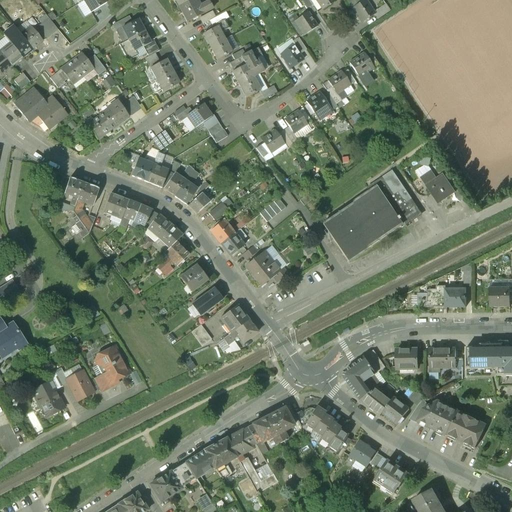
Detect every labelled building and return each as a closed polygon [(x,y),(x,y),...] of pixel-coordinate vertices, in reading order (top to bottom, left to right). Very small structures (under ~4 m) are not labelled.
[(103,0),(85,0),(84,1),(91,12),(105,3),(103,0)] [(201,7),(197,0),(191,0),(179,7),(182,13),(181,13),(186,23),(204,13),(212,9),(209,2),(201,5),(202,7),(201,7)] [(335,0),(317,0),(320,2),(318,4),(323,10),(336,1),(335,0)] [(365,0),(359,4),(358,2),(360,0),(346,0),(362,23),(374,15),(374,14),(373,12),(365,0)] [(385,4),(373,12),(374,14),(374,15),(377,20),(390,12),(385,4)] [(212,27),(208,29),(210,31),(203,35),(210,48),(224,40),(220,33),(228,29),(224,21),(228,18),(225,13),(209,21),(212,27)] [(308,14),(296,21),(300,27),(298,29),(303,36),(316,27),(308,14)] [(128,17),(113,26),(116,32),(132,23),(128,17)] [(48,18),(36,28),(45,39),(58,30),(48,18)] [(132,23),(116,32),(123,44),(144,32),(137,20),(132,23)] [(22,38),(14,28),(4,36),(11,46),(22,59),(32,50),(22,38)] [(42,42),(32,29),(22,38),(32,50),(42,42)] [(123,44),(119,46),(128,62),(137,57),(135,52),(142,47),(150,43),(144,32),(123,44)] [(224,40),(210,48),(217,61),(231,53),(224,40)] [(150,43),(142,47),(148,58),(159,52),(153,41),(150,43)] [(22,59),(11,46),(1,54),(12,67),(22,59)] [(293,47),(282,54),(286,61),(285,62),(289,69),(302,60),(293,47)] [(242,50),(232,56),(235,61),(241,58),(245,55),(242,50)] [(245,55),(241,58),(245,66),(246,65),(253,78),(264,72),(263,71),(260,72),(258,68),(261,67),(257,59),(255,60),(251,52),(245,55)] [(12,67),(1,54),(0,55),(0,75),(1,76),(12,67)] [(81,54),(71,62),(81,76),(92,68),(81,54)] [(363,55),(350,63),(358,74),(364,70),(365,72),(372,67),(363,55)] [(165,61),(151,69),(157,81),(172,73),(165,61)] [(71,62),(61,70),(71,84),(81,76),(71,62)] [(245,66),(232,73),(239,86),(253,78),(246,65),(245,66)] [(57,73),(49,78),(58,89),(65,84),(57,73)] [(172,73),(157,81),(164,92),(178,84),(172,73)] [(342,73),(328,82),(336,93),(342,89),(343,91),(350,86),(342,73)] [(29,83),(22,74),(13,81),(20,90),(29,83)] [(110,76),(102,82),(109,90),(116,84),(110,76)] [(253,78),(239,86),(246,99),(261,91),(253,78)] [(8,85),(0,91),(0,92),(7,101),(15,95),(8,85)] [(34,89),(14,105),(27,121),(47,106),(34,89)] [(320,94),(306,103),(319,121),(326,116),(322,111),(328,107),(320,94)] [(141,109),(133,97),(128,101),(136,113),(141,109)] [(36,116),(48,132),(67,117),(55,101),(36,116)] [(136,113),(128,101),(123,105),(131,116),(136,113)] [(129,119),(117,102),(108,109),(109,111),(119,125),(120,126),(129,119)] [(192,113),(186,117),(187,118),(194,129),(202,124),(211,117),(203,105),(192,113)] [(189,108),(177,117),(181,122),(187,118),(186,117),(192,113),(189,108)] [(109,111),(98,118),(108,133),(119,125),(109,111)] [(297,113),(285,121),(292,133),(298,129),(299,131),(306,126),(297,113)] [(211,117),(202,124),(210,137),(222,130),(213,116),(211,117)] [(108,133),(98,118),(88,126),(98,140),(108,133)] [(275,132),(262,141),(269,153),(276,148),(277,150),(284,145),(278,136),(275,132)] [(163,133),(153,140),(159,150),(170,142),(163,133)] [(283,133),(278,136),(284,145),(285,146),(290,142),(283,133)] [(143,161),(138,159),(136,165),(131,177),(146,183),(153,165),(158,153),(158,152),(151,149),(143,161)] [(164,156),(158,153),(153,165),(159,167),(164,156)] [(130,154),(127,161),(136,165),(138,159),(139,158),(130,154)] [(178,164),(171,163),(169,167),(175,171),(178,164)] [(420,176),(432,170),(429,163),(417,169),(420,176)] [(159,167),(153,165),(146,183),(161,189),(168,171),(159,167)] [(189,166),(182,177),(186,180),(192,172),(193,171),(189,166)] [(438,176),(433,169),(422,177),(426,184),(438,176)] [(192,172),(186,180),(191,184),(197,176),(192,172)] [(377,187),(321,225),(346,263),(402,225),(403,227),(417,218),(413,212),(417,209),(392,172),(375,184),(377,187)] [(173,174),(163,189),(174,197),(186,180),(182,177),(181,179),(173,174)] [(442,176),(427,186),(439,204),(453,194),(454,193),(442,176)] [(83,184),(69,179),(63,196),(68,198),(69,196),(73,197),(78,199),(83,184)] [(186,180),(174,197),(186,205),(196,190),(189,185),(191,184),(186,180)] [(98,190),(83,184),(78,199),(75,207),(81,209),(83,205),(82,203),(92,206),(98,190)] [(205,184),(200,189),(203,192),(208,187),(205,184)] [(454,193),(453,194),(460,203),(466,198),(460,189),(454,193)] [(128,201),(110,194),(103,214),(120,220),(128,201)] [(201,194),(188,206),(196,214),(209,203),(201,194)] [(308,195),(299,201),(303,207),(312,200),(308,195)] [(73,197),(69,208),(74,209),(75,207),(78,199),(73,197)] [(279,197),(260,213),(268,222),(287,207),(279,197)] [(139,206),(128,201),(120,220),(119,225),(126,228),(129,220),(133,222),(139,206)] [(221,203),(208,214),(214,221),(227,211),(221,203)] [(151,211),(139,206),(133,222),(133,223),(144,227),(151,211)] [(81,209),(75,207),(74,209),(73,212),(88,234),(91,226),(81,210),(81,209)] [(151,211),(144,227),(147,230),(157,215),(158,215),(151,211)] [(163,220),(157,215),(147,230),(157,239),(170,226),(170,225),(163,220)] [(223,221),(210,232),(220,245),(237,231),(234,228),(231,231),(223,221)] [(126,228),(119,225),(118,227),(112,232),(119,234),(118,237),(122,238),(126,228)] [(170,226),(157,239),(168,249),(175,242),(182,236),(178,232),(177,233),(170,226)] [(237,231),(220,245),(230,257),(243,246),(236,237),(239,235),(237,231)] [(183,250),(175,242),(168,249),(164,254),(170,260),(175,255),(182,262),(189,256),(183,250)] [(253,247),(242,255),(246,261),(257,252),(253,247)] [(264,252),(246,266),(253,274),(271,261),(264,252)] [(182,262),(175,255),(170,260),(174,264),(172,265),(174,267),(175,266),(177,267),(182,262)] [(271,261),(253,274),(262,286),(272,278),(280,272),(279,272),(271,261)] [(207,281),(196,266),(180,279),(191,293),(207,281)] [(279,272),(280,272),(272,278),(277,283),(287,275),(283,269),(279,272)] [(11,281),(0,288),(0,297),(6,307),(16,301),(14,296),(19,293),(11,281)] [(445,291),(445,288),(436,288),(436,291),(429,291),(429,296),(427,296),(427,302),(424,302),(424,308),(445,308),(465,308),(465,291),(445,291)] [(509,289),(489,289),(490,308),(509,308),(509,289)] [(214,290),(198,300),(207,312),(222,301),(214,290)] [(237,306),(220,319),(231,334),(248,321),(237,306)] [(12,324),(4,329),(0,321),(0,350),(2,353),(0,353),(0,355),(2,359),(5,359),(10,357),(10,353),(9,351),(15,347),(18,351),(26,346),(12,324)] [(231,334),(234,338),(238,336),(239,338),(238,339),(242,344),(257,333),(252,325),(252,326),(248,321),(231,334)] [(211,340),(200,326),(191,333),(201,347),(211,340)] [(231,334),(223,340),(227,346),(234,341),(232,340),(234,338),(231,334)] [(480,348),(465,348),(466,370),(498,370),(498,377),(511,376),(511,347),(502,348),(502,345),(480,345),(480,348)] [(121,362),(113,347),(96,356),(94,361),(96,366),(102,367),(105,374),(103,375),(104,377),(108,386),(109,385),(130,375),(126,367),(122,369),(119,363),(121,362)] [(416,350),(396,350),(396,372),(416,371),(416,350)] [(455,350),(429,350),(430,372),(440,372),(440,369),(456,368),(455,350)] [(375,390),(370,393),(363,383),(376,374),(371,368),(364,358),(344,372),(343,377),(360,401),(380,416),(382,413),(391,402),(375,390)] [(380,361),(371,368),(376,374),(379,371),(385,368),(380,361)] [(64,372),(66,377),(79,372),(77,367),(64,372)] [(61,369),(54,373),(62,388),(68,385),(66,381),(67,380),(61,369)] [(376,374),(363,383),(370,393),(375,390),(384,383),(386,381),(379,371),(376,374)] [(54,373),(53,372),(48,375),(57,391),(62,388),(54,373)] [(93,393),(82,373),(67,380),(66,381),(68,385),(77,402),(93,393)] [(104,377),(95,382),(94,379),(93,380),(100,393),(110,388),(109,385),(108,386),(104,377)] [(54,391),(36,400),(41,411),(41,414),(42,416),(45,417),(45,418),(63,409),(54,391)] [(391,402),(382,413),(397,425),(409,410),(394,398),(391,402)] [(417,407),(409,420),(417,423),(417,422),(423,410),(428,407),(423,399),(417,407)] [(428,407),(423,410),(417,422),(446,436),(447,435),(458,412),(458,411),(438,401),(428,407)] [(316,407),(306,423),(306,425),(314,429),(314,430),(324,415),(325,413),(316,407)] [(284,408),(268,417),(282,443),(288,440),(285,434),(281,433),(294,426),(284,408)] [(486,426),(458,412),(447,435),(475,449),(486,426)] [(324,415),(314,430),(314,429),(312,431),(321,437),(331,422),(333,421),(324,415)] [(268,417),(252,425),(253,426),(247,429),(255,444),(261,441),(262,443),(274,436),(272,440),(276,446),(282,443),(268,417)] [(331,422),(321,437),(320,439),(328,445),(329,445),(338,430),(339,430),(340,428),(331,422)] [(242,431),(226,439),(236,458),(242,455),(252,449),(250,446),(255,444),(247,429),(242,431)] [(338,430),(329,445),(328,445),(327,447),(336,452),(340,447),(346,437),(347,436),(339,430),(338,430)] [(346,437),(340,447),(345,450),(351,440),(346,437)] [(226,439),(204,451),(214,468),(221,480),(231,474),(226,466),(227,463),(236,458),(226,439)] [(268,452),(262,443),(261,441),(255,444),(262,455),(268,452)] [(375,452),(358,441),(348,456),(365,467),(375,452)] [(204,451),(185,463),(195,479),(196,479),(200,477),(206,473),(214,468),(204,451)] [(377,454),(370,464),(376,467),(382,457),(377,454)] [(260,482),(247,459),(245,460),(242,455),(236,458),(256,494),(277,483),(273,475),(260,482)] [(382,457),(376,467),(381,471),(387,461),(382,457)] [(408,474),(387,461),(381,471),(374,481),(394,494),(399,487),(408,474)] [(185,463),(173,471),(183,487),(195,479),(185,463)] [(170,472),(150,485),(161,502),(181,490),(170,472)] [(444,511),(432,490),(413,501),(419,511),(444,511)] [(137,493),(118,505),(122,511),(144,511),(147,511),(137,493)] [(208,493),(199,499),(206,511),(216,507),(208,493)]
